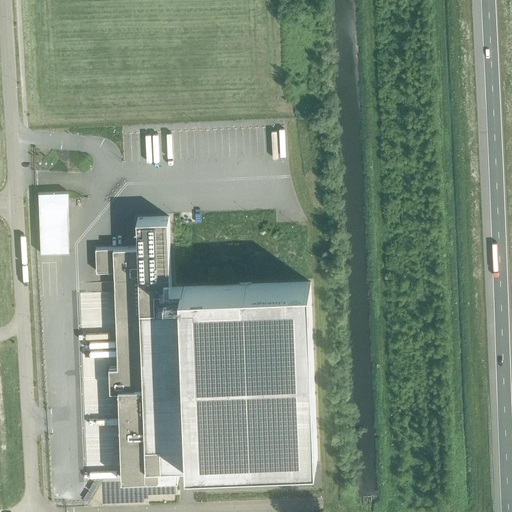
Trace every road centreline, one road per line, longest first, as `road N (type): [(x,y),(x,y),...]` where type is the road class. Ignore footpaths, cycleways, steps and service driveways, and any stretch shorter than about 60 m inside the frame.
road 1 (unclassified): [(33,511),(5,0)]
road 2 (motorway): [(489,0),(508,511)]
